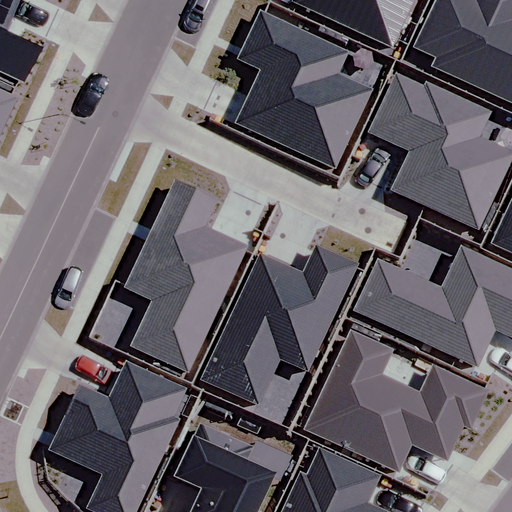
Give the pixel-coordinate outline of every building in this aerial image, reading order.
[(0,23),(10,0),(0,0),(0,70),(18,79),(33,46),(0,31),(0,23)] [(297,0),(295,7),(391,49),(413,0),(297,0)] [(511,0),(479,0),(477,6),(462,0),(439,0),(417,50),(438,60),(433,71),(511,106),(511,0)] [(348,54),(261,16),(240,62),(262,72),(237,128),(333,170),(367,94),(336,80),(348,54)] [(425,91),(395,77),(370,134),(411,152),(391,197),(476,234),(509,158),(476,144),(488,114),(426,87),(425,91)] [(0,115),(10,95),(0,90),(0,115)] [(215,201),(176,184),(128,292),(153,303),(132,351),(187,375),(243,249),(202,231),(215,201)] [(511,207),(494,247),(511,254),(511,207)] [(511,273),(463,250),(442,293),(379,263),(355,312),(475,370),(495,329),(511,337),(511,273)] [(306,374),(353,268),(315,251),(302,279),(259,260),(204,384),(257,407),(277,361),(306,374)] [(389,354),(351,336),(305,431),(395,474),(410,444),(446,462),(463,427),(468,430),(485,395),(433,370),(419,398),(377,378),(389,354)] [(170,422),(184,394),(128,367),(109,406),(79,392),(49,453),(103,479),(86,511),(134,511),(176,425),(170,422)] [(301,478),(284,511),(374,511),(365,508),(379,480),(321,452),(307,481),(301,478)]
